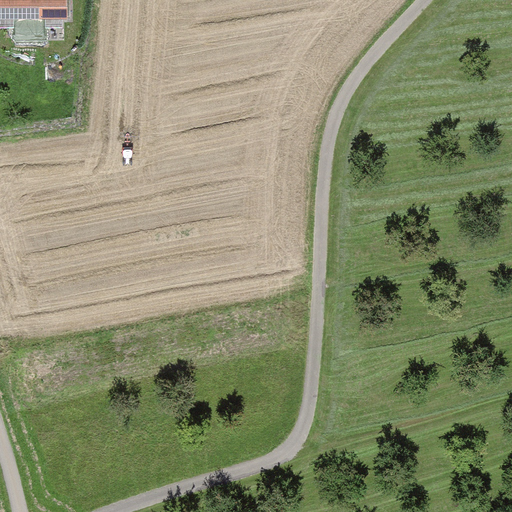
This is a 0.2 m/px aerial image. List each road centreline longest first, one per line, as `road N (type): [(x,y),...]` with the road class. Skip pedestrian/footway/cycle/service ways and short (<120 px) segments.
road 1 (track): [(125,511),(290,453),(314,421),(323,167),(362,70),(430,0)]
road 2 (track): [(290,453),(511,400)]
